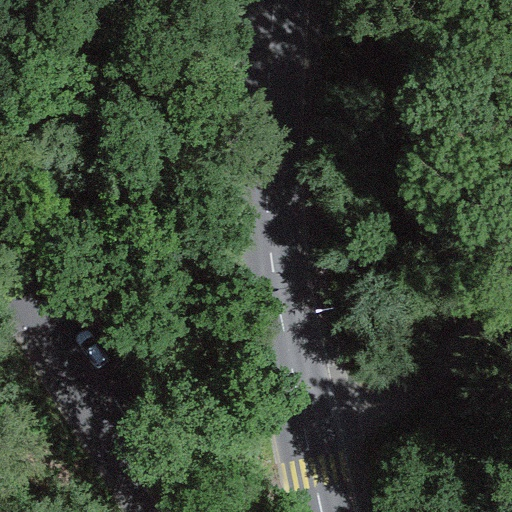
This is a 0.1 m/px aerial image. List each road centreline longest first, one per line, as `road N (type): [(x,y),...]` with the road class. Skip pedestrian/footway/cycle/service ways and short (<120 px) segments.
road 1 (residential): [(161,501),(0,244)]
road 2 (residential): [(318,511),(270,215)]
road 3 (track): [(511,318),(429,382),(306,435)]
road 4 (unclassified): [(270,215),(280,0)]
